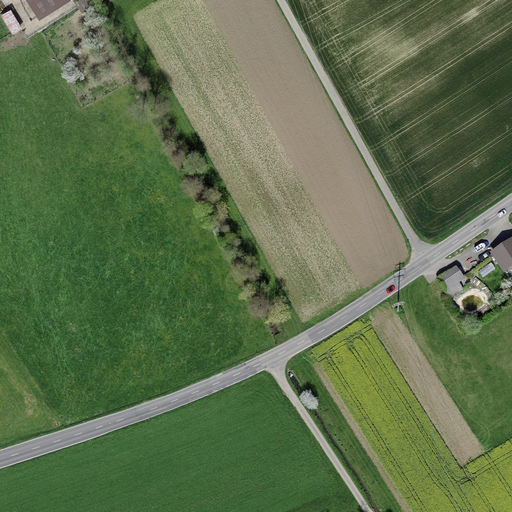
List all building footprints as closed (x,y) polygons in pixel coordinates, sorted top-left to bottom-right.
[(28,0),(38,17),(64,0),(28,0)] [(81,12),(92,5),(89,0),(81,0),(76,3),(81,12)] [(13,33),(30,23),(19,6),(3,16),(13,33)] [(503,271),(511,265),(511,241),(492,254),(503,271)] [(449,298),(461,289),(456,282),(462,278),(455,268),(437,280),(449,298)]
